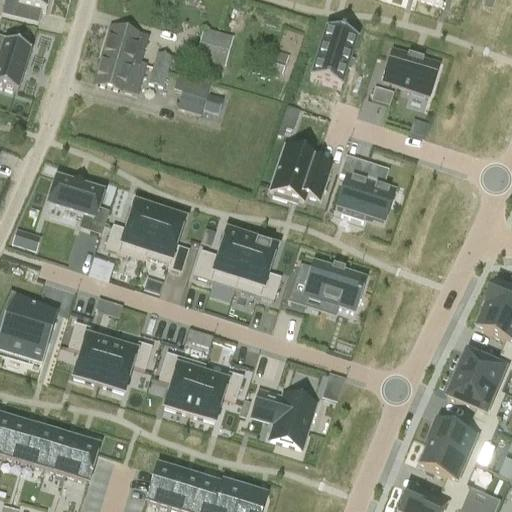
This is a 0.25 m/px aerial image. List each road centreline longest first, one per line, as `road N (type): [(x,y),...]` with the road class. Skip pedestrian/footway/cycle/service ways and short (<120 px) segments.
road 1 (residential): [(40,272),(403,389)]
road 2 (residential): [(0,240),(38,156),(86,0)]
road 3 (residential): [(336,124),(505,181)]
road 4 (residential): [(403,389),(474,250)]
road 5 (residential): [(356,511),(403,389)]
